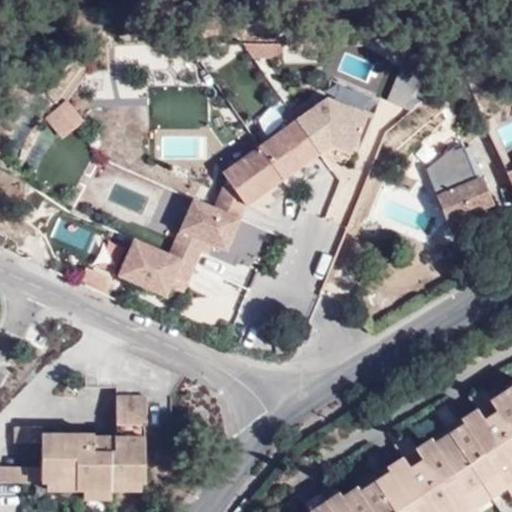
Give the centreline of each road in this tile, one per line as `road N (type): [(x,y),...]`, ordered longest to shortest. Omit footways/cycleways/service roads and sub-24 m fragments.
road 1 (unclassified): [(277,427),(254,389),(225,373),(26,291)]
road 2 (tertiary): [(277,427),(511,276)]
road 3 (unknown): [(105,324),(0,453)]
road 4 (unknown): [(356,282),(277,427)]
